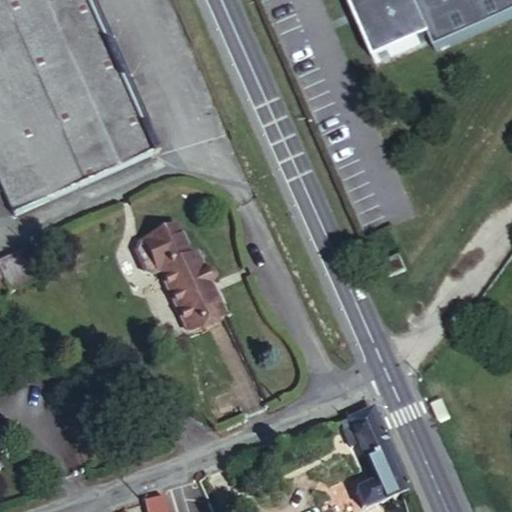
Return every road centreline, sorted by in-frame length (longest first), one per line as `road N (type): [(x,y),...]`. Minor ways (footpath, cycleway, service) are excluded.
road 1 (secondary): [(379,373),(215,0)]
road 2 (residential): [(19,511),(379,373)]
road 3 (unknown): [(0,230),(268,120)]
road 4 (track): [(379,373),(431,330),(511,224)]
road 5 (secondary): [(444,511),(379,373)]
